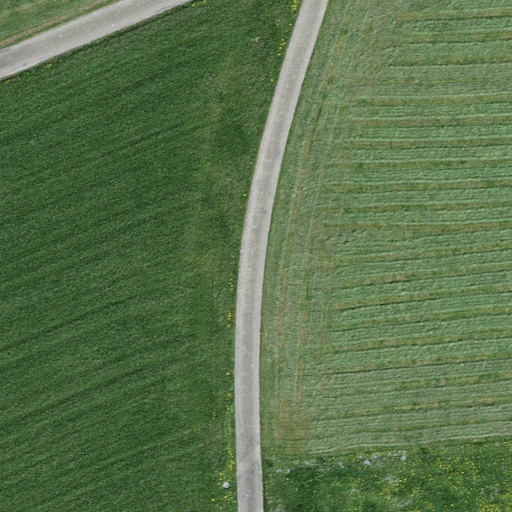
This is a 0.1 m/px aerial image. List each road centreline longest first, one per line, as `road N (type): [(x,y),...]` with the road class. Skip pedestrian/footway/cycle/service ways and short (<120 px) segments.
road 1 (track): [(318,0),(268,175),(241,426),(244,511)]
road 2 (track): [(162,0),(0,67)]
